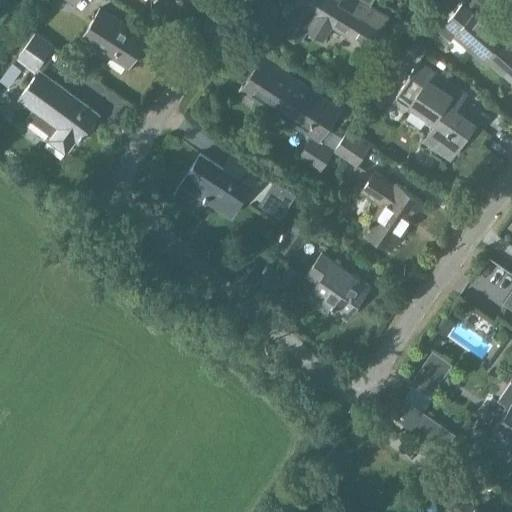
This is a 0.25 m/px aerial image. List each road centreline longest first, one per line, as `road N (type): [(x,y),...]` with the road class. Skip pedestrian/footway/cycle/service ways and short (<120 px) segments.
road 1 (residential): [(357,400),(102,209),(234,0)]
road 2 (residential): [(357,400),(511,186)]
